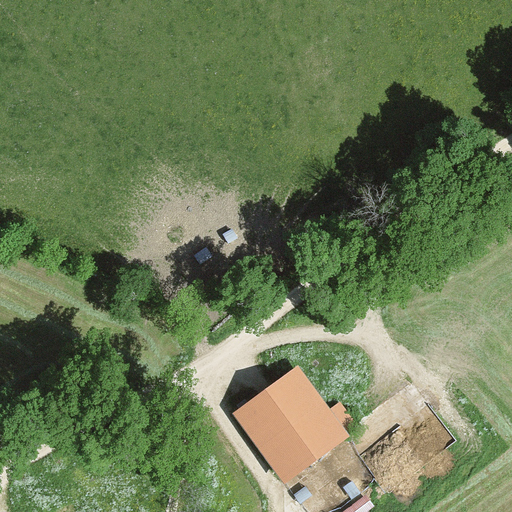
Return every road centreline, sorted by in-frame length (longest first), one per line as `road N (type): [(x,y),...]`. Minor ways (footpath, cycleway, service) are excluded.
road 1 (track): [(0,475),(202,367),(511,148)]
road 2 (track): [(386,383),(381,354),(367,339),(336,333),(225,351),(202,399),(174,511)]
road 3 (track): [(202,399),(269,488),(272,500),(258,511)]
